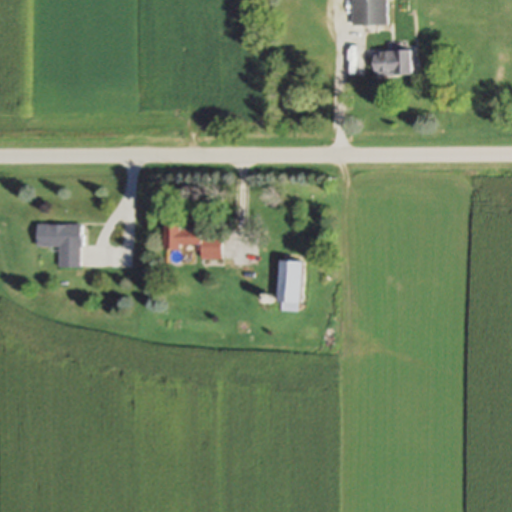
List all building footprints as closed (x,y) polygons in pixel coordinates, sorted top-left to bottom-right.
[(388,25),(388,0),(352,0),(352,26),(388,25)] [(375,76),(413,76),(413,51),(375,51),(375,76)] [(82,226),(39,226),(39,248),(61,248),(61,269),(82,269),(82,226)] [(203,260),(222,260),(222,234),(202,234),(202,227),(166,227),(166,248),(203,248),(203,260)] [(278,304),(302,305),(304,263),(280,262),(278,304)]
